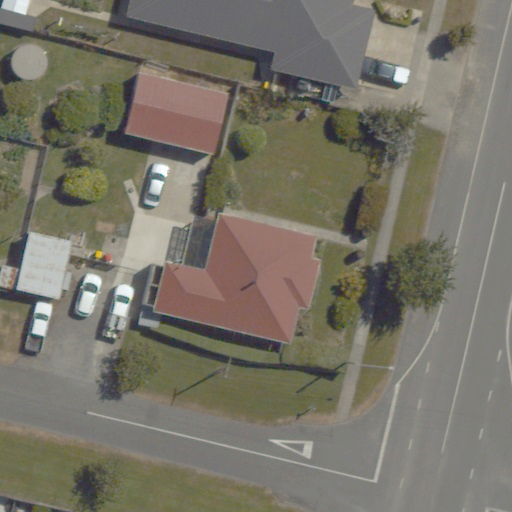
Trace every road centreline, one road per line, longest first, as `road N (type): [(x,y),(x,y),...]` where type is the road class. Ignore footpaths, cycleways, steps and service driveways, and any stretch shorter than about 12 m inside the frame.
road 1 (residential): [(0,391),(433,495)]
road 2 (residential): [(433,495),(511,156)]
